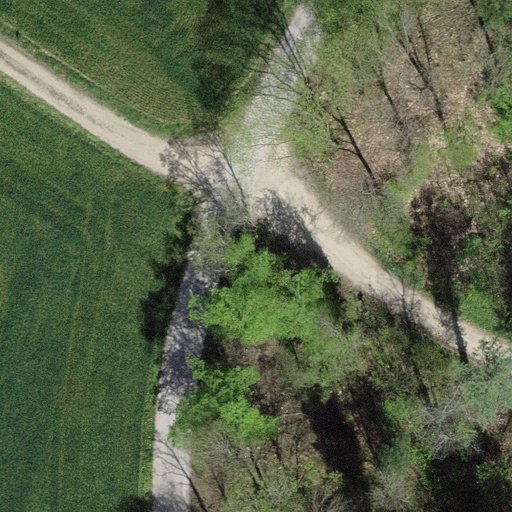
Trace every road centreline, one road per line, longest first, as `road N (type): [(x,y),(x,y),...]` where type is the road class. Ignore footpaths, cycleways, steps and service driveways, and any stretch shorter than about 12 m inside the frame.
road 1 (track): [(0,51),(146,154),(231,170),(415,314),(511,357)]
road 2 (track): [(321,0),(231,170),(187,307),(168,511)]
